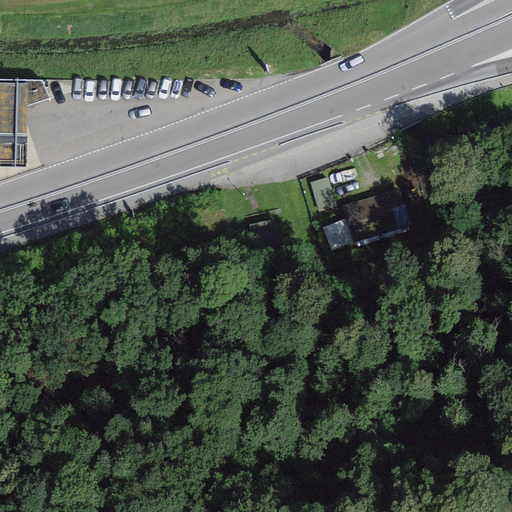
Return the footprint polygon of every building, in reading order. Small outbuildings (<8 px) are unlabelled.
[(0,136),(26,137),(27,82),(0,81),(0,136)] [(26,137),(0,136),(0,165),(25,166),(26,150),(26,137)] [(328,176),(309,182),(317,211),(336,205),(328,176)] [(398,188),(343,205),(354,240),(409,224),(398,188)] [(275,217),(249,223),(259,264),(285,258),(275,217)]
